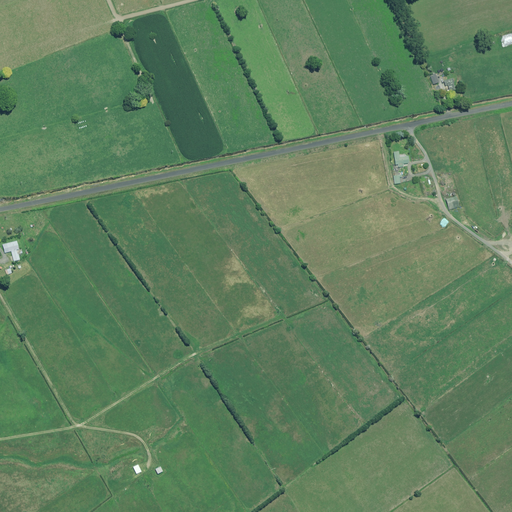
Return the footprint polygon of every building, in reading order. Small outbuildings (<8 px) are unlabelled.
[(439,82),(435,74),(430,76),(433,84),(439,82)] [(455,90),(452,79),(444,81),(446,88),(448,88),(449,91),(455,90)] [(399,157),(399,152),(394,152),(395,165),(398,165),(398,167),(403,167),(403,164),(409,163),(408,156),(399,157)] [(402,177),(402,175),(393,176),(395,184),(400,183),(399,178),(402,177)] [(459,207),(456,196),(446,200),(449,210),(459,207)] [(20,254),(17,241),(2,245),(5,253),(11,251),(14,261),(20,260),(18,255),(20,254)] [(141,471),(138,465),(133,467),(136,474),(141,471)]
